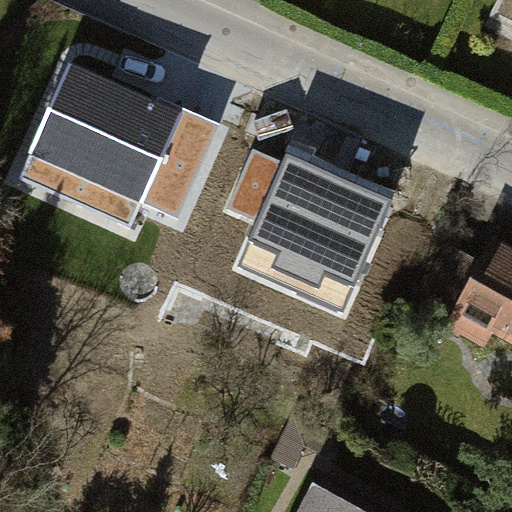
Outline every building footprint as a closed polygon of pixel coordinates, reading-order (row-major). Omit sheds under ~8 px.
[(511,0),(510,0),(497,25),(511,33),(511,0)] [(199,110),(79,60),(48,134),(168,184),(199,110)] [(399,188),(286,145),(257,221),(369,263),(399,188)] [(511,253),(503,249),(466,322),(511,344),(511,253)] [(352,511),(319,494),(308,511),(352,511)]
